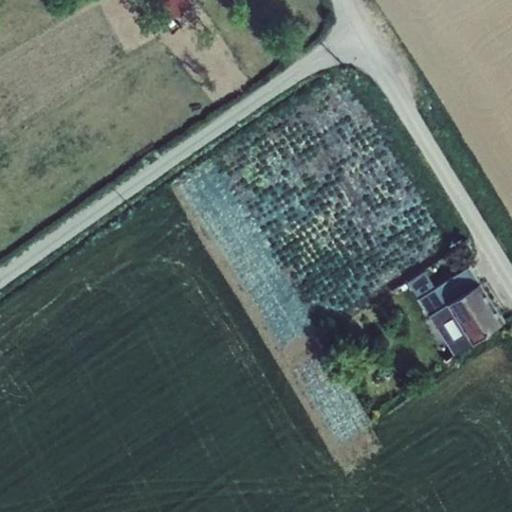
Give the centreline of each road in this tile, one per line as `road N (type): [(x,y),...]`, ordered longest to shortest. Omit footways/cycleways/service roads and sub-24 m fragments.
road 1 (unclassified): [(0,278),(356,29)]
road 2 (unclassified): [(356,29),(511,283)]
